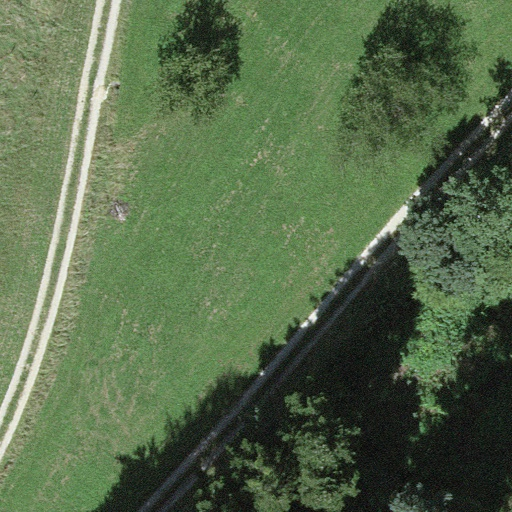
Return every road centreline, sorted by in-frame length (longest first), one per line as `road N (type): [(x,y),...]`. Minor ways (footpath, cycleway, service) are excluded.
road 1 (track): [(142,511),(511,106)]
road 2 (track): [(0,409),(30,352),(103,0)]
